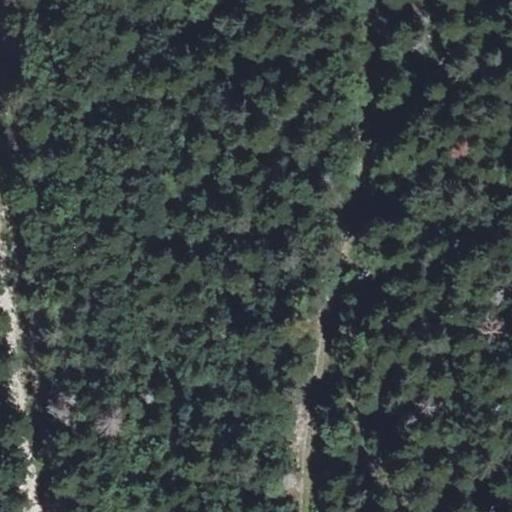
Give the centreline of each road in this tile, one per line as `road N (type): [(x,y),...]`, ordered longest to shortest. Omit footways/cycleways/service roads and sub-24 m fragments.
road 1 (track): [(300,511),(312,365),(353,180),(370,0)]
road 2 (track): [(45,511),(0,85)]
